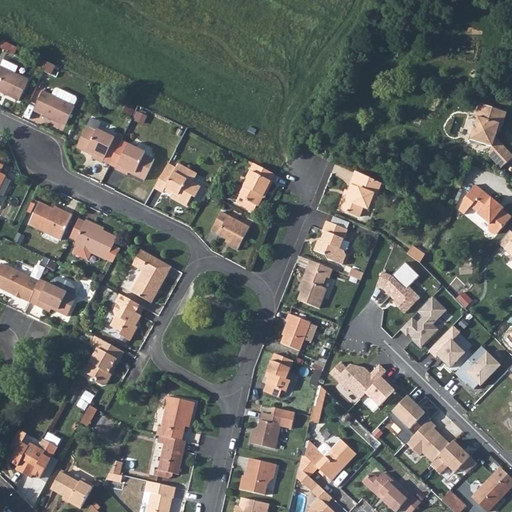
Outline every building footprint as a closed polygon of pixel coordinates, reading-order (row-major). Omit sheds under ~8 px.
[(1,57),(0,58),(0,89),(16,98),(27,77),(12,70),(16,64),(1,57)] [(46,59),(42,68),(49,71),(53,62),(46,59)] [(49,93),(71,104),(74,98),(72,96),(54,87),(52,87),(49,93)] [(40,89),(31,108),(62,123),(71,104),(49,93),(40,89)] [(503,145),(483,105),(481,104),(478,117),(480,118),(474,141),(496,147),(495,152),(503,145)] [(509,112),(483,105),(503,145),(506,144),(500,137),(504,125),(505,125),(509,112)] [(83,125),(73,145),(83,150),(85,148),(90,150),(87,155),(98,161),(111,136),(93,127),(92,130),(83,125)] [(98,161),(105,164),(118,136),(113,133),(111,136),(98,161)] [(124,142),(111,167),(123,173),(125,168),(130,171),(129,173),(140,179),(150,158),(140,153),(141,151),(124,142)] [(511,150),(506,144),(503,145),(511,162),(511,161),(511,150)] [(503,145),(495,152),(493,157),(504,168),(511,162),(503,145)] [(168,163),(155,187),(164,192),(166,189),(167,187),(175,191),(173,193),(172,196),(188,205),(194,194),(196,196),(202,186),(193,181),(197,173),(179,164),(177,168),(168,163)] [(272,181),(275,174),(256,164),(249,177),(249,180),(242,194),(235,190),(231,199),(255,212),(258,205),(260,206),(267,190),(270,191),(274,182),(272,181)] [(356,171),(353,177),(379,188),(380,186),(376,184),(377,181),(356,171)] [(349,197),(344,195),(338,208),(359,216),(363,206),(368,208),(371,198),(374,200),(379,188),(353,177),(350,184),(352,185),(349,192),(351,193),(349,197)] [(483,192),(475,186),(463,200),(457,210),(463,215),(469,207),(478,215),(477,216),(489,226),(486,230),(487,233),(489,234),(491,236),(492,236),(494,236),(496,235),(499,231),(510,218),(497,207),(499,205),(483,192)] [(59,212),(49,207),(35,200),(24,222),(56,238),(68,213),(61,209),(59,212)] [(212,231),(227,239),(231,241),(230,243),(229,245),(239,250),(251,227),(222,212),(212,231)] [(71,239),(80,221),(73,218),(65,236),(71,239)] [(100,259),(108,263),(115,250),(107,246),(112,237),(88,225),(89,223),(81,219),(80,221),(71,239),(69,243),(71,244),(67,251),(82,259),(86,252),(100,260),(100,259)] [(319,240),(315,250),(327,255),(329,260),(343,265),(346,257),(344,251),(340,249),(348,230),(327,221),(323,231),(325,232),(322,241),(319,240)] [(511,234),(509,232),(499,244),(505,249),(511,240),(511,234)] [(413,244),(407,252),(419,261),(424,252),(413,244)] [(142,271),(131,291),(151,302),(171,266),(142,250),(136,261),(145,266),(142,271)] [(333,269),(311,260),(303,280),(306,281),(299,300),(320,308),(328,289),(323,287),(327,278),(330,278),(333,269)] [(37,277),(42,267),(36,264),(33,265),(28,275),(0,261),(0,287),(25,300),(35,279),(37,277)] [(136,261),(133,265),(135,267),(142,271),(145,266),(136,261)] [(352,269),(349,276),(360,280),(361,279),(363,273),(352,269)] [(383,290),(393,300),(391,302),(403,314),(419,298),(407,286),(404,289),(394,279),(381,272),(375,287),(383,290)] [(57,276),(52,277),(47,279),(46,282),(37,277),(35,279),(25,300),(45,310),(47,304),(53,307),(52,310),(62,314),(72,294),(70,293),(71,291),(70,285),(67,281),(57,276)] [(145,307),(119,292),(114,300),(118,302),(113,311),(114,315),(116,316),(111,326),(122,332),(120,335),(131,341),(138,328),(134,326),(136,323),(138,323),(142,316),(140,315),(145,307)] [(458,298),(468,307),(474,300),(464,292),(458,298)] [(433,297),(399,330),(406,337),(407,335),(410,338),(409,339),(420,349),(453,317),(433,297)] [(289,322),(282,342),(301,349),(305,339),(311,341),(317,326),(311,323),(311,321),(290,313),(287,321),(289,322)] [(431,350),(454,373),(469,358),(453,342),(461,334),(454,327),(431,350)] [(104,339),(99,347),(86,372),(92,375),(93,373),(97,375),(97,377),(99,383),(103,385),(107,383),(113,373),(111,372),(119,359),(120,360),(125,351),(104,339)] [(454,373),(453,374),(473,393),(501,365),(482,346),(469,358),(454,373)] [(295,360),(276,353),(268,371),(271,372),(267,383),(269,384),(265,392),(279,397),(283,389),(287,391),(291,380),(287,379),(295,360)] [(360,401),(366,396),(382,379),(388,372),(380,366),(371,374),(366,369),(351,366),(348,370),(341,363),(332,374),(360,401)] [(396,393),(382,379),(366,396),(379,409),(396,393)] [(320,387),(315,409),(324,417),(328,394),(320,387)] [(80,406),(88,409),(95,394),(87,391),(80,406)] [(160,425),(158,434),(162,435),(183,440),(188,419),(192,420),(196,402),(167,395),(165,406),(167,407),(163,425),(160,425)] [(408,398),(393,414),(410,432),(426,415),(408,398)] [(90,407),(82,422),(88,425),(96,410),(90,407)] [(259,433),(253,431),(251,442),(277,448),(284,417),(264,412),(260,428),(259,433)] [(421,454),(433,465),(452,446),(433,428),(435,426),(430,422),(407,444),(420,455),(421,454)] [(18,432),(8,451),(16,455),(11,464),(18,468),(16,470),(24,475),(32,479),(34,476),(41,480),(53,458),(59,447),(44,439),(39,448),(30,444),(29,447),(23,443),(27,436),(18,432)] [(183,440),(162,435),(160,443),(166,444),(159,474),(169,477),(174,475),(174,471),(180,472),(188,441),(183,440)] [(303,462),(301,470),(308,476),(316,468),(332,482),(357,456),(341,441),(324,459),(307,444),(303,462)] [(433,465),(432,466),(442,475),(449,468),(456,474),(462,468),(469,475),(478,465),(455,442),(452,446),(433,465)] [(243,475),(240,487),(265,493),(267,482),(274,476),(276,463),(250,457),(248,466),(249,466),(247,475),(243,475)] [(53,458),(41,480),(48,484),(60,462),(53,458)] [(117,460),(111,472),(115,472),(122,474),(125,461),(117,460)] [(511,479),(498,466),(468,497),(483,511),(486,511),(511,485),(511,479)] [(308,476),(301,470),(299,481),(320,499),(309,510),(310,511),(309,511),(334,511),(328,505),(333,499),(319,486),(308,476)] [(63,472),(54,490),(72,500),(71,502),(83,509),(96,485),(84,478),(82,482),(63,472)] [(122,474),(115,472),(113,480),(123,482),(124,475),(122,474)] [(395,511),(400,508),(403,511),(413,511),(421,504),(412,495),(409,498),(384,475),(378,481),(371,474),(363,483),(393,511),(395,511)] [(176,486),(148,480),(146,491),(151,492),(146,511),(169,511),(172,503),(169,503),(171,496),(174,497),(176,486)] [(180,487),(177,497),(186,499),(189,490),(180,487)] [(450,491),(441,500),(454,511),(459,511),(466,506),(450,491)] [(267,511),(270,503),(242,496),(240,504),(236,504),(234,511),(267,511)]
